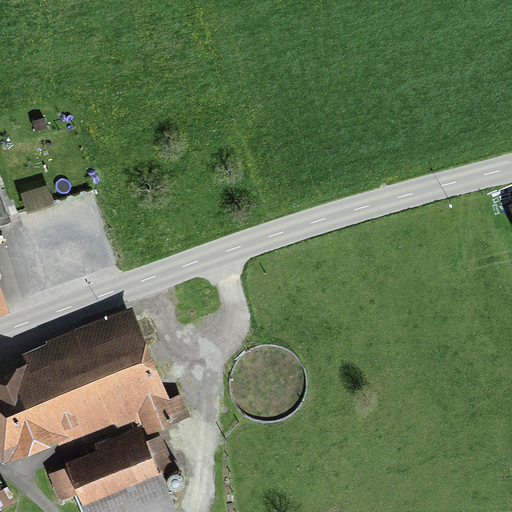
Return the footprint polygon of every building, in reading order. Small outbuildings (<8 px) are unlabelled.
[(46,127),(44,116),(32,119),(34,129),(46,127)] [(54,202),(49,183),(20,192),(26,211),(54,202)] [(0,283),(0,310),(9,308),(0,283)] [(168,396),(132,304),(45,338),(46,341),(22,351),(26,361),(0,370),(0,455),(2,461),(65,436),(66,440),(113,422),(115,427),(134,419),(137,425),(141,424),(145,432),(189,415),(179,391),(168,396)] [(177,511),(160,468),(159,469),(145,432),(141,424),(137,425),(95,442),(97,448),(66,461),(68,465),(50,472),(60,499),(75,493),(82,511),(177,511)] [(0,508),(16,500),(7,484),(0,487),(0,508)]
